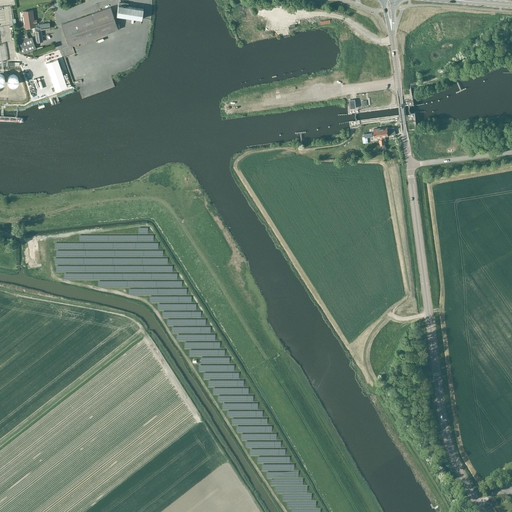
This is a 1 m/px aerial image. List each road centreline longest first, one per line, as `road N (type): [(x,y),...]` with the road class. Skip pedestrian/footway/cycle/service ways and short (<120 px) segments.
road 1 (secondary): [(483,511),(450,457),(441,422),(409,164)]
road 2 (secondary): [(409,164),(387,0)]
